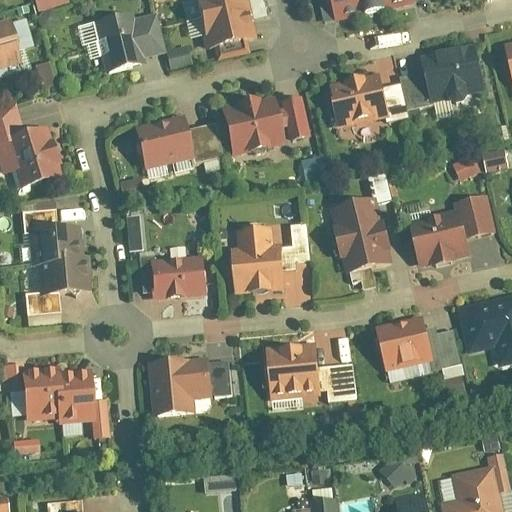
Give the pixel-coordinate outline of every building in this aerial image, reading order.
[(65,0),(39,0),(43,13),(67,6),(65,0)] [(197,0),(208,51),(253,41),(249,25),(267,21),(262,0),(197,0)] [(331,0),(337,23),(422,2),(420,0),(331,0)] [(148,60),(169,55),(159,14),(138,20),(137,14),(98,24),(110,74),(149,64),(148,60)] [(0,70),(27,64),(16,21),(0,24),(0,70)] [(430,74),(437,103),(493,89),(481,45),(426,59),(430,74)] [(40,90),(53,88),(49,66),(37,68),(40,90)] [(334,87),(344,129),(395,117),(388,89),(384,74),(334,87)] [(406,85),(412,109),(437,103),(430,74),(405,80),(406,85)] [(406,85),(388,89),(395,117),(397,124),(415,119),(412,109),(406,85)] [(225,110),(237,157),(292,143),(280,96),(225,110)] [(308,98),(286,103),(296,142),(318,137),(308,98)] [(25,190),(68,178),(53,127),(29,134),(21,106),(0,112),(0,151),(0,152),(7,176),(20,173),(25,190)] [(138,128),(149,171),(199,159),(191,131),(187,115),(138,128)] [(218,124),(191,131),(199,159),(201,168),(228,161),(218,124)] [(493,175),(511,170),(511,157),(511,151),(488,156),(493,175)] [(452,166),(458,184),(480,177),(474,159),(452,166)] [(382,201),(383,205),(399,202),(393,176),(378,180),(382,201)] [(467,214),(473,241),(502,234),(494,196),(464,203),(467,214)] [(351,275),(397,265),(383,205),(382,201),(336,211),(351,275)] [(35,232),(60,230),(59,213),(26,215),(27,232),(35,232)] [(424,269),(476,257),(473,241),(467,214),(415,226),(424,269)] [(141,253),(139,218),(125,219),(127,254),(141,253)] [(296,226),(299,263),(316,262),(313,225),(296,226)] [(45,262),(87,260),(85,229),(60,230),(35,232),(36,263),(45,262)] [(236,250),(240,296),(289,293),(286,246),(279,247),(278,229),(241,232),(242,250),(236,250)] [(159,302),(213,298),(210,256),(156,261),(159,302)] [(45,262),(47,296),(61,295),(96,294),(95,260),(87,260),(45,262)] [(62,314),(61,295),(47,296),(30,297),(31,315),(62,314)] [(511,298),(464,311),(476,356),(499,350),(504,370),(511,368),(511,298)] [(380,330),(391,373),(438,361),(432,339),(427,318),(380,330)] [(457,333),(432,339),(438,361),(441,372),(466,366),(457,333)] [(322,349),(273,352),(277,401),(326,398),(324,369),(322,349)] [(153,365),(157,419),(201,416),(199,401),(217,400),(214,364),(214,360),(153,365)] [(214,364),(217,400),(237,399),(234,362),(214,364)] [(13,390),(29,389),(28,374),(27,364),(11,366),(13,390)] [(360,366),(324,369),(326,398),(326,405),(363,403),(360,366)] [(31,422),(64,420),(61,375),(60,371),(28,374),(29,389),(31,422)] [(64,425),(100,423),(99,402),(97,372),(61,375),(64,420),(64,425)] [(111,401),(99,402),(100,423),(102,440),(114,439),(111,401)] [(14,457),(39,455),(38,444),(13,445),(14,457)] [(499,469),(504,494),(511,492),(511,468),(509,456),(497,459),(499,469)] [(448,511),(508,511),(504,494),(499,469),(458,478),(463,500),(447,504),(448,511)] [(435,511),(432,492),(403,498),(405,511),(435,511)] [(13,511),(13,500),(0,501),(0,511),(13,511)] [(315,511),(340,511),(340,501),(314,504),(315,511)] [(85,511),(85,503),(51,506),(51,511),(85,511)]
